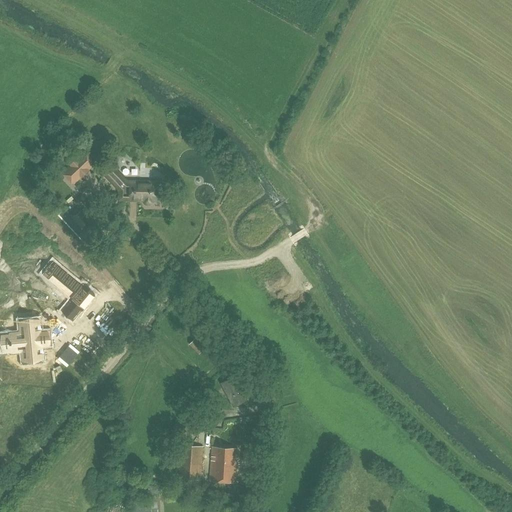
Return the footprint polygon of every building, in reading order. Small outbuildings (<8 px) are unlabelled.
[(74,184),(95,163),(84,152),(63,172),(74,184)] [(153,201),(153,200),(158,200),(160,198),(160,191),(163,189),(164,184),(161,181),(156,181),(153,184),(153,187),(145,187),(145,184),(143,182),(132,182),(129,185),(117,172),(117,171),(114,168),(113,168),(112,167),(105,174),(120,190),(120,199),(131,199),(133,198),(137,198),(137,199),(144,200),(144,201),(144,202),(145,203),(146,204),(147,204),(148,204),(149,205),(149,204),(150,204),(151,204),(152,203),(153,202),(153,201)] [(91,223),(87,219),(95,210),(82,196),(75,202),(79,206),(71,215),(84,229),(91,223)] [(61,270),(52,281),(73,299),(69,304),(81,314),(94,297),(61,270)] [(19,361),(35,365),(38,351),(47,353),(49,342),(41,340),(43,327),(27,323),(24,335),(11,333),(8,348),(21,351),(19,361)] [(200,345),(195,340),(190,344),(196,349),(200,345)] [(234,407),(247,400),(240,386),(241,386),(236,377),(222,384),(234,407)] [(197,415),(182,409),(174,431),(189,437),(197,415)] [(204,446),(182,444),(179,477),(201,479),(204,446)] [(238,447),(213,446),(211,480),(236,482),(238,447)] [(155,511),(155,500),(134,501),(134,511),(155,511)]
